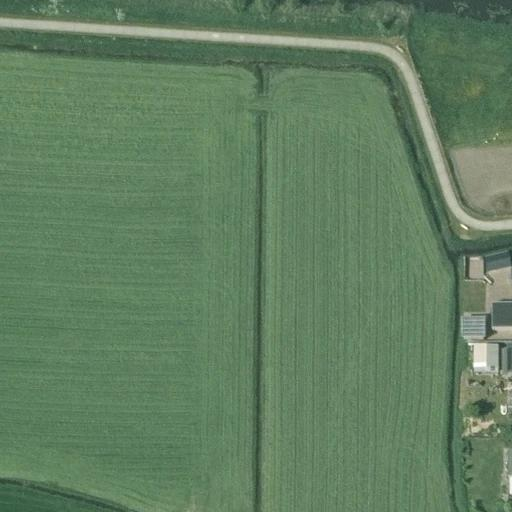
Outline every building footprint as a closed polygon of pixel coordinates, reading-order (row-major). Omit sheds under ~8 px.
[(482,261),(484,270),(485,274),(509,269),(506,255),(482,261)] [(511,306),(490,306),(490,332),(511,331),(511,306)] [(485,321),(461,321),(460,342),(484,342),(485,321)] [(473,354),(473,365),(497,365),(498,365),(498,347),(497,347),(473,347),(473,354)] [(511,354),(504,355),(503,377),(511,376),(511,354)]
